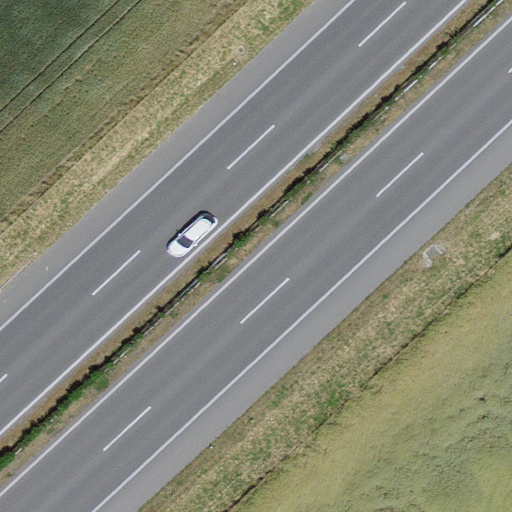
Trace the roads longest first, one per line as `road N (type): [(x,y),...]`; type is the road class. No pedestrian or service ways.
road 1 (motorway): [(38,511),(511,70)]
road 2 (motorway): [(409,0),(0,382)]
